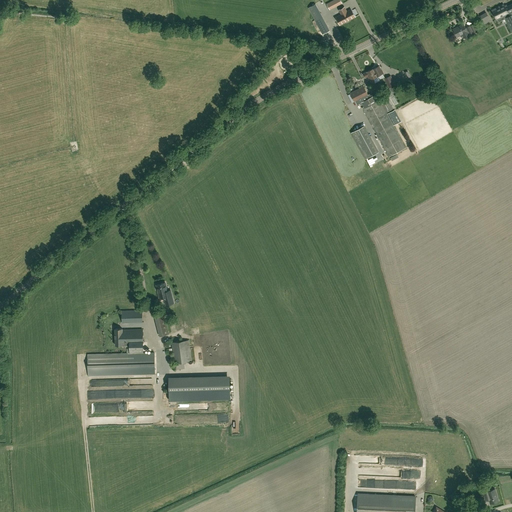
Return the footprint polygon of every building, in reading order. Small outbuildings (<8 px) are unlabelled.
[(499,21),(503,19),(502,17),(507,15),(508,17),(506,18),(511,30),(511,3),(505,7),(503,4),(492,10),(493,12),(494,14),(494,16),(495,18),(496,18),(497,20),(498,19),(499,21)] [(311,12),(318,8),(315,4),(308,8),(311,12)] [(342,14),(336,17),(340,25),(355,17),(351,9),(347,11),(345,7),(339,10),(342,14)] [(486,13),(481,16),(480,16),(485,23),(490,20),(486,13)] [(315,21),(316,21),(321,32),(322,34),(330,30),(322,17),(315,21)] [(463,24),(453,29),(457,37),(463,33),(465,37),(474,33),(470,26),(465,28),(463,24)] [(373,79),(375,81),(375,83),(380,80),(379,79),(384,77),(382,73),(383,73),(379,66),(373,69),(375,73),(373,74),(374,77),(373,78),(374,79),(373,79)] [(375,73),(373,69),(373,68),(367,72),(363,74),(365,77),(368,76),(371,83),(375,81),(373,79),(374,79),(373,78),(374,77),(373,74),(375,73)] [(390,76),(385,78),(389,87),(395,85),(390,76)] [(410,149),(409,146),(396,123),(395,124),(389,112),(383,102),(382,100),(385,98),(383,95),(380,97),(381,99),(376,102),(373,96),(369,98),(364,86),(350,93),(354,102),(355,101),(357,105),(360,104),(360,105),(362,104),(363,107),(389,157),(400,151),(401,154),(410,149)] [(389,99),(383,102),(389,112),(395,109),(389,99)] [(395,109),(389,112),(395,124),(396,123),(401,121),(395,109)] [(379,151),(364,125),(351,132),(365,158),(379,151)] [(166,305),(174,303),(170,290),(167,291),(165,282),(156,285),(160,298),(164,297),(166,305)] [(122,323),(143,322),(142,310),(122,310),(122,323)] [(164,314),(154,316),(159,336),(169,334),(164,314)] [(127,349),(127,353),(88,353),(88,375),(128,374),(155,374),(154,353),(143,353),(143,329),(122,329),(122,328),(115,328),(115,345),(123,345),(130,345),(130,348),(127,349)] [(172,342),(174,363),(175,369),(185,368),(185,362),(192,361),(189,340),(172,342)] [(169,376),(169,385),(183,385),(183,386),(209,386),(219,386),(219,392),(221,392),(221,396),(229,396),(229,376),(169,376)] [(489,499),(490,503),(498,501),(495,489),(483,493),(485,500),(489,499)] [(356,511),(414,511),(415,497),(358,494),(356,511)]
